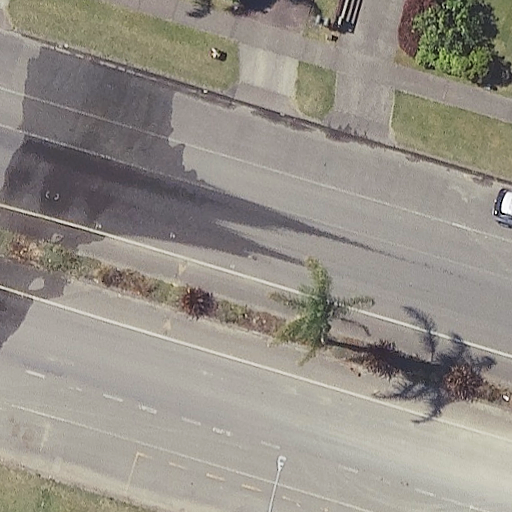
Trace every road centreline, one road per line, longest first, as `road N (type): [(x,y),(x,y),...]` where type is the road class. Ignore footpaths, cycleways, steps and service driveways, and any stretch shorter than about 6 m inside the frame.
road 1 (secondary): [(511,481),(0,324)]
road 2 (secondary): [(0,160),(511,315)]
